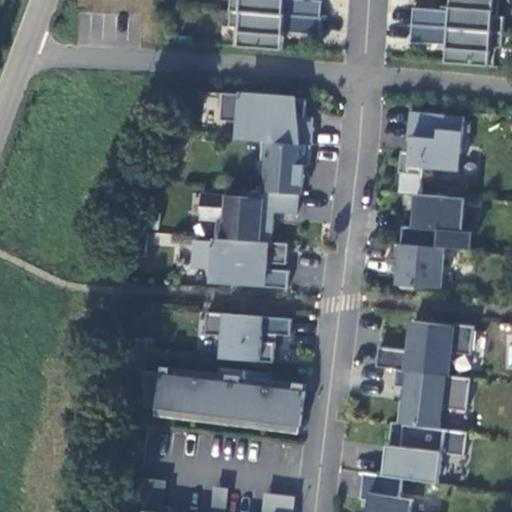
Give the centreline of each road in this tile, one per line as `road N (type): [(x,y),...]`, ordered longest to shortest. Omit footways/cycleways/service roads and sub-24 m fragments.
road 1 (residential): [(365,75),(314,511)]
road 2 (residential): [(23,54),(365,75)]
road 3 (residential): [(511,88),(365,75)]
